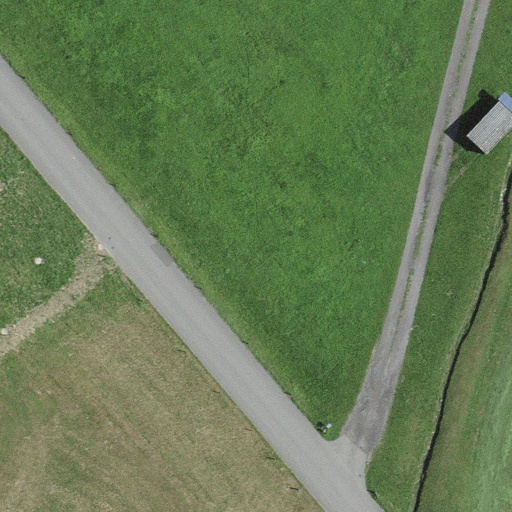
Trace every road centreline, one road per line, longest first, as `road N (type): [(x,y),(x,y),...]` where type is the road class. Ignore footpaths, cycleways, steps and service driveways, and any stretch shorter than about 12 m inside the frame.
road 1 (unclassified): [(346,511),(0,100)]
road 2 (track): [(475,0),(424,247),(328,490)]
